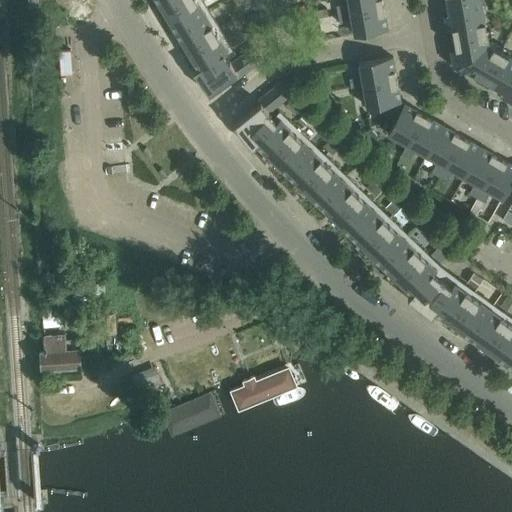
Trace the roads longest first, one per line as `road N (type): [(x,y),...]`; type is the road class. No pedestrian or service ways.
road 1 (residential): [(511,405),(318,261),(251,196),(198,127)]
road 2 (unknown): [(53,391),(190,335),(318,261)]
road 3 (residential): [(426,35),(290,58),(198,127)]
road 4 (residential): [(198,127),(116,0)]
road 5 (residential): [(511,133),(453,100),(426,35)]
